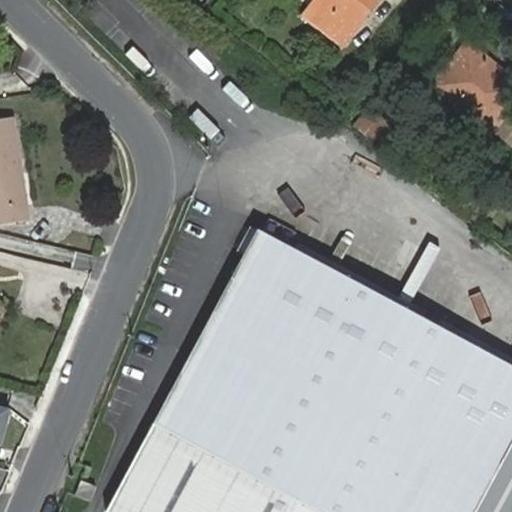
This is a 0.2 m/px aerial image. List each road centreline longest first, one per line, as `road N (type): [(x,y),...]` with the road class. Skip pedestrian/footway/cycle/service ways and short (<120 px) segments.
road 1 (residential): [(44,511),(156,178),(135,125),(15,0)]
road 2 (unknown): [(218,159),(220,213),(96,511)]
road 3 (unknown): [(218,159),(345,177),(464,234),(511,272)]
road 4 (unknown): [(114,0),(213,100),(218,159)]
